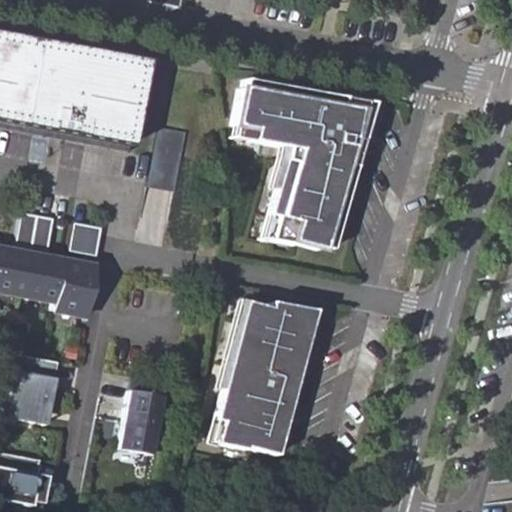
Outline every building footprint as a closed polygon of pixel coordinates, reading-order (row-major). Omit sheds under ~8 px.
[(142,60),(0,34),(0,43),(140,70),(142,60)] [(140,70),(0,43),(0,122),(126,146),(140,70)] [(195,75),(166,70),(145,185),(173,191),(195,75)] [(368,103),(241,79),(239,88),(236,88),(229,126),(248,130),(246,141),(282,148),(258,240),(288,245),(289,242),(316,250),(317,247),(326,249),(357,140),(352,138),(354,127),(360,128),(368,103)] [(126,146),(0,122),(0,129),(125,152),(126,146)] [(248,130),(229,126),(226,137),(246,141),(248,130)] [(360,128),(354,127),(352,138),(357,140),(360,128)] [(33,216),(17,213),(11,244),(18,246),(17,253),(10,252),(0,250),(0,291),(10,294),(19,295),(33,216)] [(50,219),(33,216),(19,295),(49,301),(57,261),(42,258),(36,257),(37,250),(44,250),(50,219)] [(98,228),(71,223),(65,252),(92,258),(98,228)] [(18,246),(11,244),(10,252),(17,253),(18,246)] [(42,258),(44,250),(37,250),(36,257),(42,258)] [(87,266),(57,261),(49,301),(48,310),(81,316),(88,277),(85,277),(87,266)] [(240,303),(203,443),(240,450),(241,447),(271,455),(280,423),(277,422),(280,410),(284,410),(310,310),(266,302),(265,307),(240,303)] [(53,361),(11,354),(0,410),(0,416),(32,423),(34,406),(39,403),(45,404),(53,361)] [(160,381),(127,375),(115,439),(148,445),(160,381)] [(41,424),(45,404),(39,403),(34,406),(32,423),(41,424)] [(148,445),(115,439),(113,449),(146,455),(148,445)] [(35,460),(0,453),(0,501),(26,506),(27,502),(32,475),(35,460)] [(32,475),(27,502),(32,502),(37,475),(32,475)]
